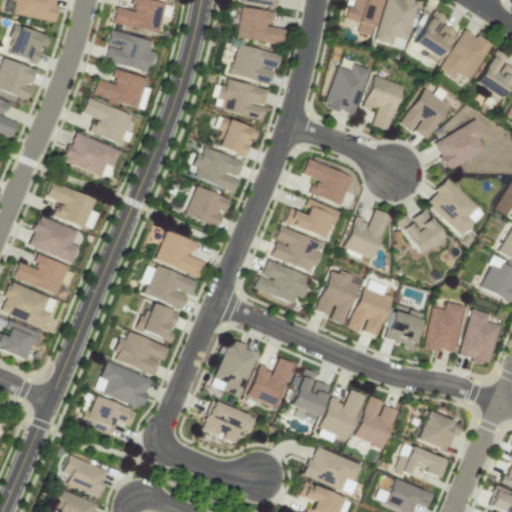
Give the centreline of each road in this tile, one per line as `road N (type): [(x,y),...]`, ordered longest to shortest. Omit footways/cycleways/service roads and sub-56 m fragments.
road 1 (residential): [(0,511),(165,123),(199,0)]
road 2 (residential): [(154,442),(270,167),(300,79),(313,0)]
road 3 (residential): [(214,300),(362,365),(511,407)]
road 4 (residential): [(0,223),(82,0)]
road 5 (residential): [(447,511),(511,365)]
